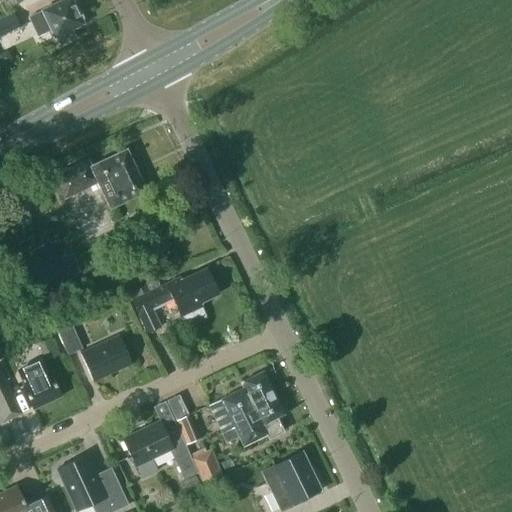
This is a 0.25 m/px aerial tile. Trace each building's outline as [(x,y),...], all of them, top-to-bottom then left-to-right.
[(82,16),(80,11),(77,10),(71,0),(61,0),(42,9),(42,10),(29,16),(38,35),(51,28),(54,36),(55,35),(60,44),(75,37),(71,28),(83,22),(81,19),(82,16)] [(0,17),(0,35),(21,27),(14,12),(0,17)] [(125,149),(108,157),(91,166),(87,159),(53,176),(64,197),(97,181),(110,207),(145,190),(125,149)] [(200,302),(217,294),(204,268),(180,279),(179,277),(131,300),(146,332),(160,325),(152,310),(173,300),(181,316),(202,306),(200,302)] [(57,330),(67,354),(82,347),(72,324),(57,330)] [(93,380),(132,362),(119,334),(80,352),(93,380)] [(38,343),(45,360),(59,354),(52,338),(38,343)] [(17,369),(24,385),(23,385),(33,407),(60,394),(43,357),(17,369)] [(0,421),(21,412),(0,365),(0,364),(0,421)] [(221,400),(231,419),(235,426),(221,433),(225,442),(239,435),(243,444),(266,433),(268,437),(282,430),(275,417),(282,413),(261,372),(240,382),(242,388),(221,399),(221,400)] [(176,423),(185,444),(198,438),(199,437),(188,415),(175,421),(176,423)] [(135,467),(136,466),(141,478),(157,471),(151,458),(170,449),(183,478),(197,471),(191,458),(185,444),(176,423),(163,429),(159,420),(121,438),(135,467)] [(204,452),(191,458),(197,471),(204,486),(223,478),(216,463),(207,460),(204,452)] [(292,503),(319,489),(301,452),(274,465),(261,471),(279,509),(292,503)] [(99,509),(100,511),(110,511),(128,504),(113,472),(98,478),(87,454),(56,468),(76,510),(91,503),(95,511),(99,509)] [(200,484),(196,474),(179,483),(183,492),(200,484)] [(26,504),(17,485),(0,492),(0,511),(53,511),(46,495),(26,504)]
